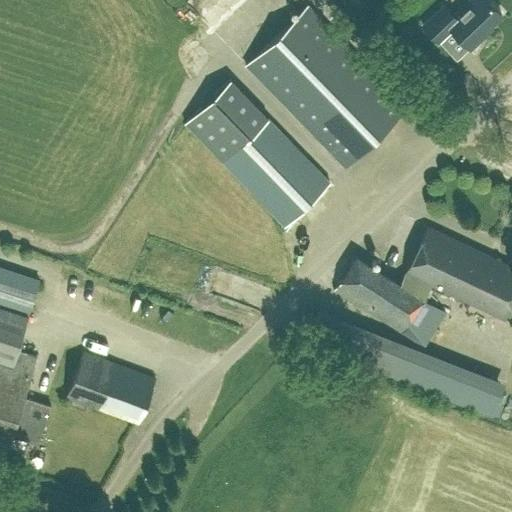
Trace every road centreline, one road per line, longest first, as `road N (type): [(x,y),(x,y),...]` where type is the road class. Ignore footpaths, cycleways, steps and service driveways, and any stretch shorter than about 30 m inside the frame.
road 1 (unclassified): [(511,83),(157,420),(95,511)]
road 2 (track): [(0,229),(66,247),(89,242),(191,87),(221,57)]
